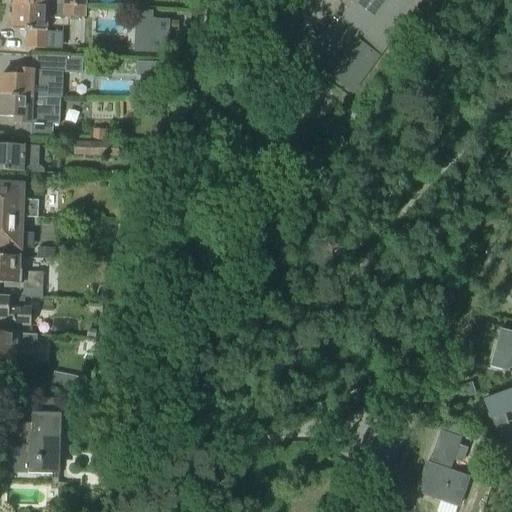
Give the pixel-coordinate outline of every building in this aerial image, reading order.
[(422,0),(352,0),(308,59),(353,93),(422,0)] [(86,14),(86,7),(14,5),(13,31),(26,32),(26,46),(47,47),(48,31),(48,16),(63,16),(63,15),(86,16),(86,14)] [(142,9),(141,52),(168,52),(169,17),(152,17),(152,10),(142,9)] [(66,57),(65,73),(82,73),(83,58),(66,57)] [(0,97),(34,98),(34,87),(56,87),(56,72),(18,71),(19,69),(17,69),(17,77),(1,76),(0,97)] [(157,88),(145,88),(145,98),(157,98),(157,88)] [(61,99),(34,98),(0,97),(0,96),(0,117),(15,118),(15,126),(16,126),(16,136),(15,136),(15,138),(37,139),(37,137),(53,137),(53,127),(60,127),(61,99)] [(127,109),(142,109),(142,100),(127,100),(127,109)] [(114,142),(92,141),(74,141),(74,154),(127,155),(127,144),(118,145),(118,143),(114,143),(114,142)] [(39,147),(12,146),(0,145),(0,171),(38,173),(39,147)] [(19,182),(0,181),(0,216),(17,217),(17,214),(34,215),(34,200),(18,199),(19,182)] [(130,186),(118,189),(122,203),(134,200),(130,186)] [(0,245),(16,246),(17,217),(0,216),(0,245)] [(54,259),(55,249),(36,248),(36,258),(54,259)] [(21,258),(4,257),(0,257),(0,296),(22,297),(25,297),(41,298),(41,290),(43,290),(43,273),(22,273),(22,271),(21,271),(21,258)] [(511,281),(503,289),(511,300),(511,281)] [(22,297),(0,296),(0,325),(32,327),(33,307),(25,306),(25,297),(22,297)] [(87,328),(85,336),(94,338),(96,329),(87,328)] [(511,332),(500,330),(491,368),(509,372),(510,368),(511,368),(511,332)] [(18,334),(1,333),(0,333),(0,360),(35,362),(36,338),(17,337),(18,334)] [(70,376),(67,388),(79,390),(82,378),(70,376)] [(463,388),(465,398),(476,395),(474,385),(463,388)] [(511,389),(485,400),(499,438),(511,433),(511,432),(505,413),(511,410),(511,389)] [(61,415),(52,414),(32,414),(32,425),(5,424),(4,454),(5,454),(31,455),(31,473),(29,473),(28,474),(52,475),(52,489),(58,489),(58,475),(59,475),(61,415)] [(449,472),(460,440),(442,433),(430,465),(426,464),(416,492),(459,507),(469,479),(449,472)]
